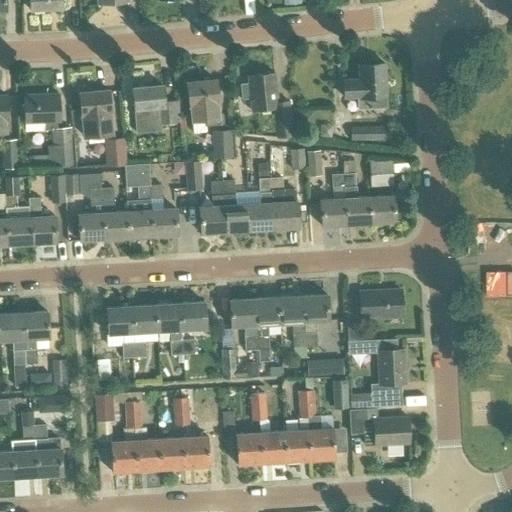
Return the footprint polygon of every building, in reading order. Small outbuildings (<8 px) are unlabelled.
[(28,0),(30,11),(60,9),(59,0),(28,0)] [(343,80),(344,99),(357,98),(358,109),(385,107),(384,96),(386,96),(384,64),(357,65),(358,79),(343,80)] [(240,99),(250,98),(251,110),(278,108),(274,73),(247,76),(248,84),(239,84),(240,99)] [(186,83),(188,107),(190,107),(192,122),(204,120),(205,127),(218,125),(216,104),(217,104),(214,80),(186,83)] [(178,122),(175,101),(164,102),(162,85),(132,88),(134,110),(135,120),(156,118),(157,124),(178,122)] [(78,95),(81,139),(112,136),(109,92),(78,95)] [(44,121),(57,121),(59,121),(58,94),(24,95),(24,122),(44,121)] [(57,128),(57,121),(44,121),(44,130),(51,130),(53,146),(48,146),(48,155),(36,156),(37,169),(73,167),(70,128),(57,128)] [(350,127),(351,141),(389,140),(389,126),(350,127)] [(212,134),(213,159),(232,158),(231,133),(212,134)] [(1,140),(2,170),(18,169),(17,139),(1,140)] [(105,141),(107,166),(125,165),(123,140),(105,141)] [(266,146),(268,166),(280,165),(279,145),(266,146)] [(290,149),(291,169),(305,169),(303,148),(290,149)] [(306,151),(307,176),(321,175),(320,150),(306,151)] [(343,188),(344,199),(345,225),(370,224),(368,197),(357,198),(355,173),(354,173),(353,159),(341,160),(342,173),(343,188)] [(370,163),(371,188),(391,187),(390,162),(370,163)] [(185,164),(187,192),(200,191),(198,163),(185,164)] [(258,165),(258,179),(267,178),(267,165),(258,165)] [(127,238),(152,237),(150,210),(149,199),(148,186),(148,173),(136,174),(138,211),(126,212),(127,238)] [(343,188),(342,173),(331,174),(332,189),(343,188)] [(79,194),(78,174),(65,175),(66,194),(79,194)] [(63,175),(51,176),(53,201),(64,200),(63,175)] [(270,180),(270,194),(282,193),(281,179),(270,180)] [(222,181),(225,232),(249,231),(247,204),(235,205),(234,180),(222,181)] [(258,181),(259,195),(270,194),(270,180),(258,181)] [(225,232),(222,181),(210,181),(211,206),(199,207),(201,234),(225,232)] [(160,185),(148,186),(149,199),(161,199),(160,185)] [(113,187),(100,188),(103,240),(127,238),(126,212),(115,212),(113,187)] [(103,240),(100,188),(89,189),(91,214),(78,214),(79,241),(103,240)] [(247,204),(249,231),(273,229),(271,203),(270,194),(259,195),(259,203),(247,204)] [(4,196),(5,210),(17,209),(17,195),(4,196)] [(368,197),(370,224),(394,222),(393,196),(368,197)] [(39,197),(28,198),(29,217),(31,244),(55,242),(54,216),(40,217),(39,197)] [(345,225),(344,199),(320,200),(321,227),(345,225)] [(271,203),(273,229),(297,228),(296,201),(271,203)] [(150,210),(152,237),(176,235),(175,209),(150,210)] [(5,219),(7,245),(31,244),(29,217),(5,219)] [(359,292),(360,319),(402,317),(400,290),(359,292)] [(301,296),(304,347),(316,346),(315,322),(328,321),(326,295),(301,296)] [(278,297),(279,325),(291,324),(292,347),(304,347),(301,296),(278,297)] [(268,325),(279,325),(278,297),(254,299),(257,350),(258,361),(270,361),(268,325)] [(257,350),(254,299),(229,300),(230,328),(244,327),(245,351),(257,350)] [(179,304),(180,331),(205,329),(203,302),(179,304)] [(179,304),(155,305),(156,332),(169,331),(169,341),(181,340),(180,331),(179,304)] [(156,332),(155,305),(131,307),(132,333),(156,332)] [(132,333),(131,307),(107,308),(108,335),(132,333)] [(46,311),(22,313),(24,340),(25,364),(37,363),(36,339),(48,338),(46,311)] [(25,364),(24,340),(22,313),(0,313),(0,341),(12,340),(15,386),(26,385),(25,364)] [(346,329),(347,341),(364,340),(363,328),(346,329)] [(193,339),(181,340),(182,355),(194,354),(193,339)] [(377,350),(379,385),(405,383),(403,349),(396,350),(396,339),(364,340),(347,341),(348,352),(377,350)] [(181,340),(169,341),(170,355),(182,355),(181,340)] [(134,359),(133,345),(122,346),(122,360),(134,359)] [(133,345),(134,359),(145,358),(144,345),(133,345)] [(221,349),(223,378),(236,377),(234,349),(221,349)] [(69,385),(67,360),(52,361),(54,385),(69,385)] [(342,360),(324,360),(325,376),(342,375),(342,360)] [(246,366),(247,377),(257,377),(256,365),(246,366)] [(333,378),(335,408),(347,407),(346,377),(333,378)] [(297,392),(298,407),(306,407),(306,402),(312,402),(312,391),(297,392)] [(94,395),(96,417),(110,416),(109,394),(94,395)] [(249,396),(250,409),(265,408),(264,395),(249,396)] [(350,397),(350,409),(369,408),(369,396),(350,397)] [(172,400),(173,413),(188,412),(187,399),(172,400)] [(124,403),(125,416),(140,415),(139,402),(124,403)] [(307,419),(313,418),(312,402),(306,402),(306,407),(298,407),(299,419),(307,419)] [(265,408),(250,409),(251,422),(266,421),(265,408)] [(408,444),(406,416),(377,417),(377,418),(366,419),(366,409),(348,410),(350,434),(365,433),(366,446),(408,444)] [(188,412),(173,413),(173,426),(189,425),(188,412)] [(222,414),(223,433),(235,432),(234,414),(222,414)] [(140,415),(125,416),(126,429),(133,429),(141,428),(140,415)] [(307,419),(309,460),(334,458),(332,428),(320,429),(320,418),(313,418),(307,419)] [(295,430),(283,431),(285,461),(309,460),(307,419),(299,419),(294,420),(295,430)] [(34,427),(34,438),(35,450),(37,477),(61,475),(59,437),(46,438),(45,425),(34,426),(34,427)] [(136,470),(134,440),(133,429),(126,429),(123,429),(123,441),(109,442),(111,472),(136,470)] [(261,463),(285,461),(283,431),(269,432),(259,433),(261,463)] [(261,463),(259,433),(234,434),(236,464),(261,463)] [(182,437),(184,467),(208,466),(206,436),(189,437),(182,437)] [(184,467),(182,437),(174,438),(158,438),(160,469),(184,467)] [(160,469),(158,438),(145,439),(134,440),(136,470),(160,469)] [(13,478),(37,477),(35,450),(24,450),(11,451),(13,478)] [(0,478),(13,478),(11,451),(0,451),(0,478)]
